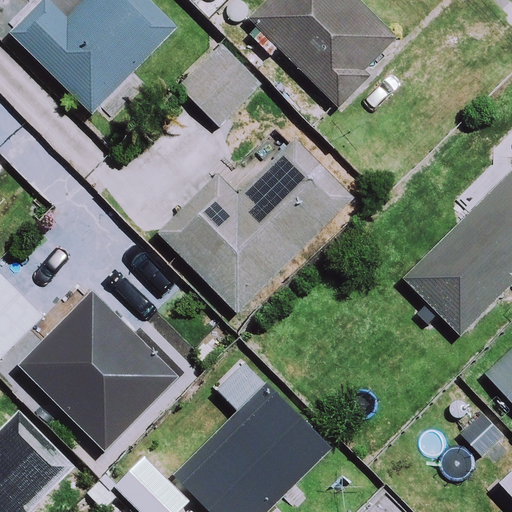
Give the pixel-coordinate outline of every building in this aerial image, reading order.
[(179,28),(147,0),(58,0),(18,44),(97,117),(179,28)] [(391,46),(348,0),(273,0),(250,22),(332,111),(362,83),(357,77),(391,46)] [(256,91),(222,54),(179,94),(213,131),(256,91)] [(346,206),(291,149),(236,202),(214,179),(157,234),(234,314),(346,206)] [(0,361),(41,320),(0,279),(0,361)] [(175,382),(90,299),(19,372),(103,455),(175,382)] [(511,352),(485,378),(511,407),(511,352)] [(174,456),(148,430),(129,450),(154,476),(174,456)] [(511,511),(511,488),(482,448),(448,474),(476,511),(511,511)]
